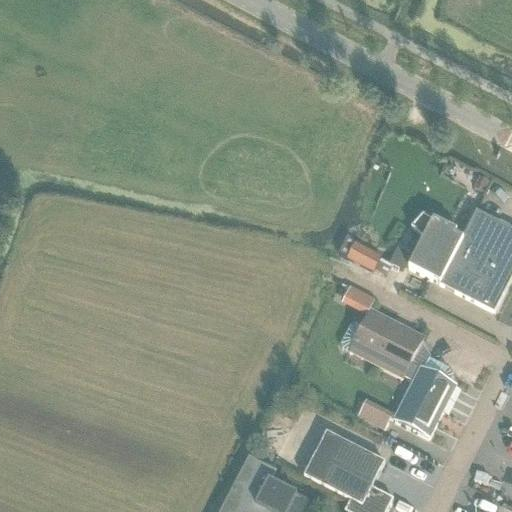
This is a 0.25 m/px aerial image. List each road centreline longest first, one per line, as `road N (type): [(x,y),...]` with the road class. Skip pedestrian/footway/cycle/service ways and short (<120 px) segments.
road 1 (tertiary): [(511,141),(246,0)]
road 2 (unclassified): [(509,363),(340,275)]
road 3 (unclassified): [(432,511),(509,363)]
